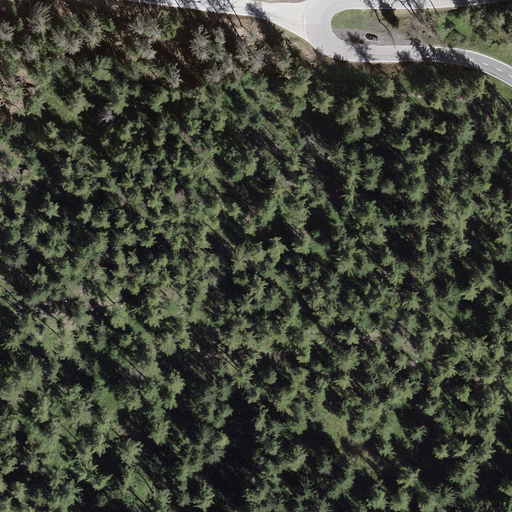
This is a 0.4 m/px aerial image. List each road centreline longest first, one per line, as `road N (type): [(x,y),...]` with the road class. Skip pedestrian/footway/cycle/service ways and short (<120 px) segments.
road 1 (tertiary): [(511,77),(460,56),(344,50),(324,40),(319,20)]
road 2 (tertiary): [(187,0),(319,20)]
